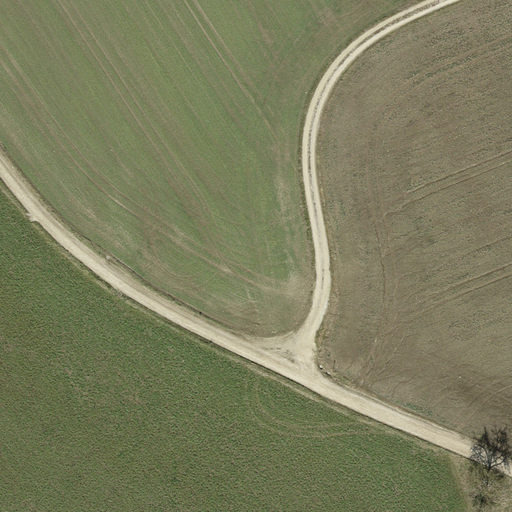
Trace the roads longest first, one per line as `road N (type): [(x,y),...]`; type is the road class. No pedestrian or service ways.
road 1 (track): [(431,0),(355,46),(314,109),(309,152),(324,267),(319,308),(285,367)]
road 2 (track): [(285,367),(100,268),(0,162)]
road 3 (track): [(285,367),(511,469)]
